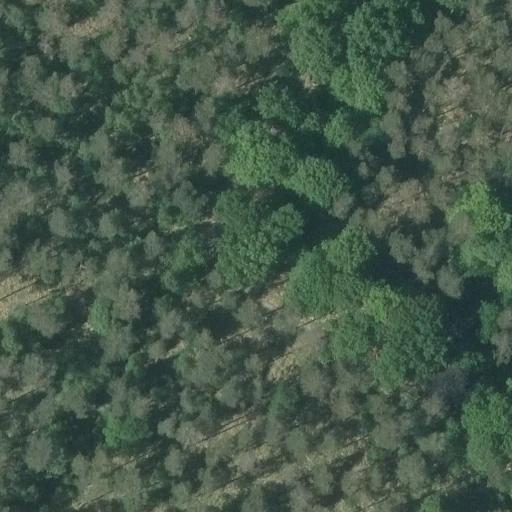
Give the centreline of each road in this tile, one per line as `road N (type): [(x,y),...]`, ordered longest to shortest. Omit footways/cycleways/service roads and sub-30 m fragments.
road 1 (track): [(344,0),(190,268)]
road 2 (track): [(190,268),(406,399)]
road 3 (track): [(0,152),(190,268)]
road 4 (track): [(406,399),(511,223)]
road 5 (track): [(406,399),(511,462)]
